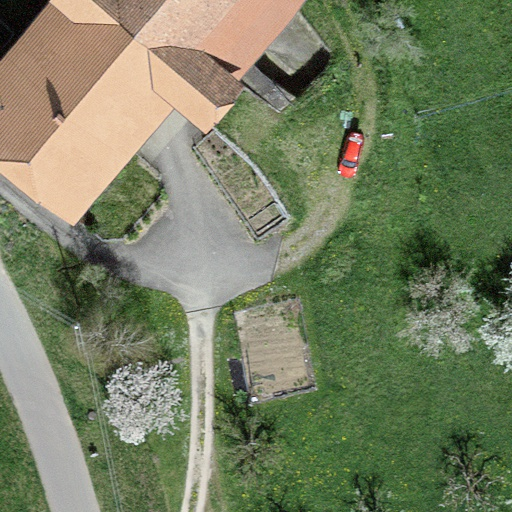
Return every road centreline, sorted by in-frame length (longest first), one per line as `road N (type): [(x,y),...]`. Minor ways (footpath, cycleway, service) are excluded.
road 1 (track): [(205,212),(181,511)]
road 2 (tertiary): [(0,304),(74,463),(83,511)]
